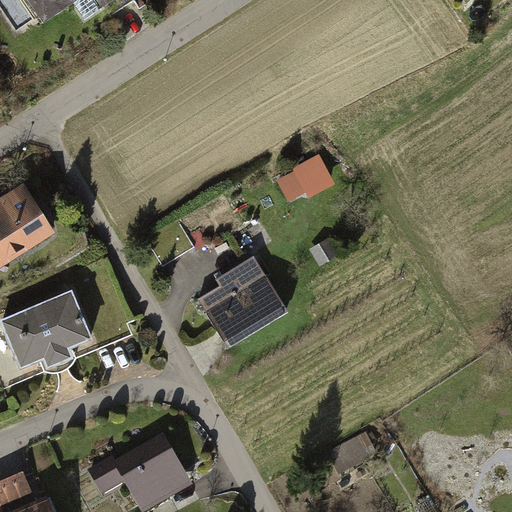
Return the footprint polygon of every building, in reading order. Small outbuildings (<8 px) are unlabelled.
[(29,0),(47,25),(83,0),(96,0),(104,11),(119,0),(29,0)] [(321,159),(294,175),(309,201),(336,186),(321,159)] [(0,271),(58,234),(25,184),(0,199),(0,271)] [(332,240),(312,252),(322,268),(341,257),(332,240)] [(221,288),(200,300),(225,341),(283,307),(254,259),(217,282),(221,288)] [(72,292),(2,322),(22,369),(44,360),(49,371),(74,361),(70,350),(93,341),(72,292)] [(143,511),(144,511),(193,483),(162,433),(117,461),(113,456),(87,472),(102,496),(125,482),(143,511)] [(0,511),(51,511),(46,500),(37,503),(24,474),(0,484),(0,511)]
